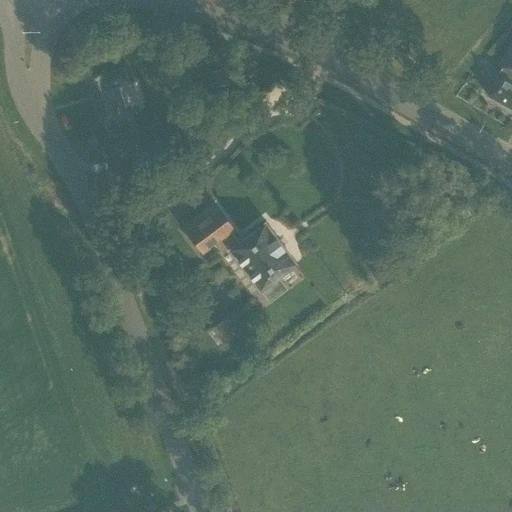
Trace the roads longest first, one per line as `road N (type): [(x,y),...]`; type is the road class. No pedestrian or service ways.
road 1 (unclassified): [(200,511),(88,206),(29,86)]
road 2 (tertiary): [(511,163),(298,42),(173,0)]
